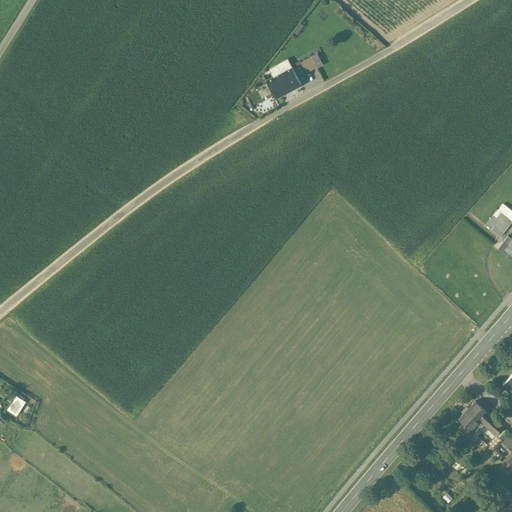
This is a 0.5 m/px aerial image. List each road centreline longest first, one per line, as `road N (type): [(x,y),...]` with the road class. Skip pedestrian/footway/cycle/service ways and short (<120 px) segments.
road 1 (unclassified): [(0,307),(100,222),(472,0)]
road 2 (secondary): [(511,314),(342,511)]
